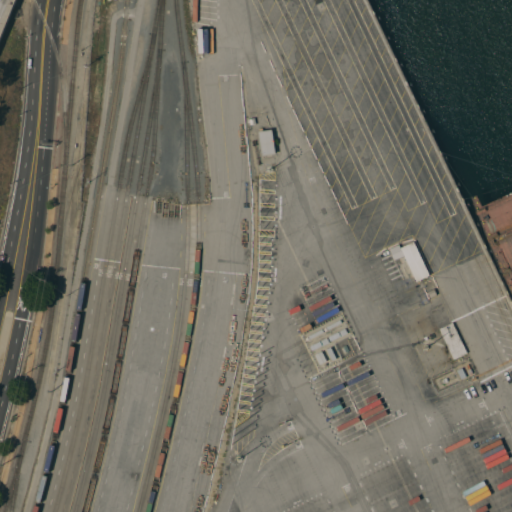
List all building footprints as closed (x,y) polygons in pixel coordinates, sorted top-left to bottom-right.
[(255,124),(250,125),(250,122),(247,122),(247,118),(254,117),(255,124)] [(275,153),(262,155),(258,131),(272,129),(275,153)] [(429,275),(416,281),(404,255),(394,260),(389,249),(399,244),(400,248),(414,241),(429,275)] [(436,330),(424,336),(417,321),(429,316),(436,330)] [(466,353),(452,323),(439,329),(452,359),(466,353)]
